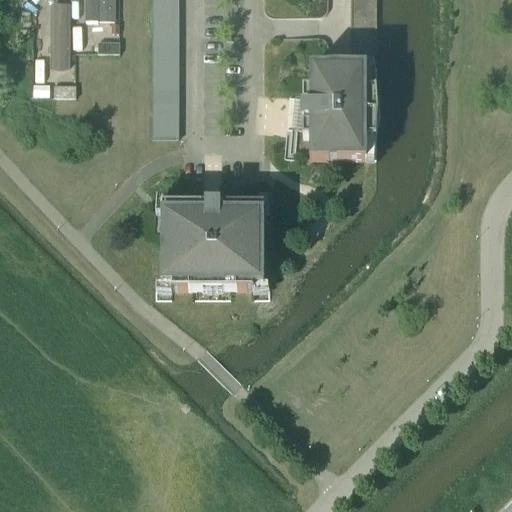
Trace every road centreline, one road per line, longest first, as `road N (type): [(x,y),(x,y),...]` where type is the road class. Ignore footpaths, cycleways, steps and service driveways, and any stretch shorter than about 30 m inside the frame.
road 1 (unclassified): [(319,511),(475,357),(489,329),(496,232),(511,191)]
road 2 (residential): [(194,0),(195,155),(249,155)]
road 3 (residential): [(249,155),(249,0)]
